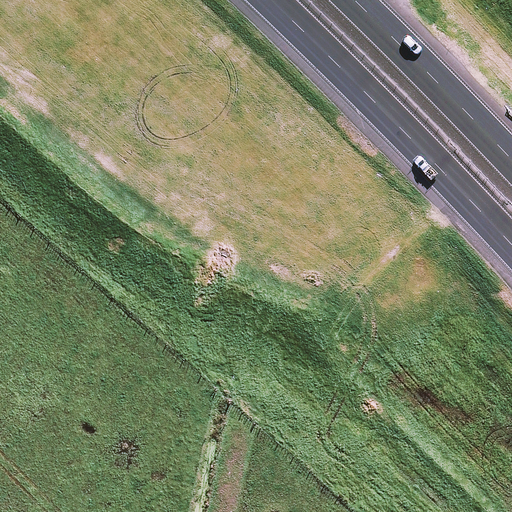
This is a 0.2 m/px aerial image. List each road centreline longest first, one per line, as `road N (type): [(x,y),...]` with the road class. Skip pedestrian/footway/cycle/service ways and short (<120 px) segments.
road 1 (secondary): [(476,0),(107,358)]
road 2 (secondary): [(67,315),(385,0)]
road 3 (motorway): [(511,242),(273,0)]
road 4 (motorway): [(353,0),(511,158)]
road 5 (motorway): [(238,511),(107,358)]
